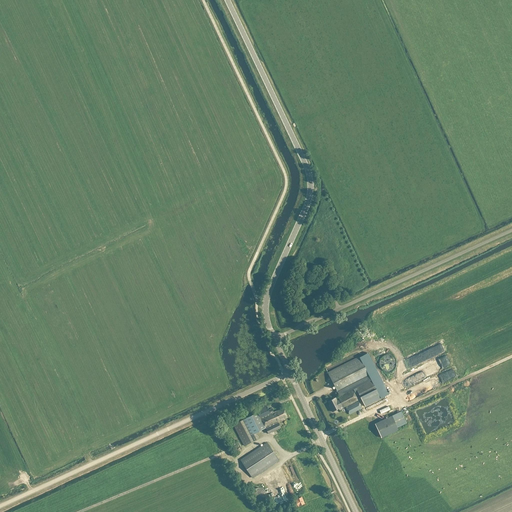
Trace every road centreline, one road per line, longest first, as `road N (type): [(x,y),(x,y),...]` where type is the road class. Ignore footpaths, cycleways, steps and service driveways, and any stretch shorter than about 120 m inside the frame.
road 1 (tertiary): [(274,338),(264,303),(310,182),(226,0)]
road 2 (unclassified): [(0,506),(290,372)]
road 3 (unclassified): [(274,338),(511,230)]
road 4 (tertiary): [(356,511),(290,372)]
